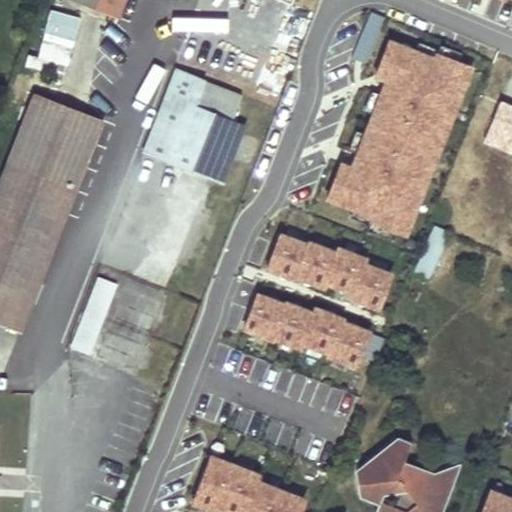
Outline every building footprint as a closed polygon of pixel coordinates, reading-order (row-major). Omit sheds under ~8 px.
[(114,22),(122,0),(70,0),(69,5),(114,22)] [(53,13),(46,56),(72,60),(79,18),(53,13)] [(369,14),(349,60),(363,66),(383,20),(369,14)] [(175,35),(206,32),(205,18),(173,21),(175,35)] [(433,62),(387,44),(374,78),(384,83),(419,96),(414,110),(379,96),(355,157),(389,171),(384,185),(349,171),(338,167),(325,201),(370,219),(368,224),(402,237),(468,70),(435,57),(433,62)] [(210,180),(231,124),(242,97),(174,71),(142,154),(210,180)] [(0,326),(21,335),(102,125),(33,97),(0,181),(0,326)] [(511,112),(497,107),(482,144),(511,155),(511,112)] [(210,180),(226,186),(248,130),(231,124),(210,180)] [(305,248),(277,237),(264,271),(293,282),(294,279),(321,290),(323,285),(349,295),(347,300),(374,311),(387,278),(360,267),(362,261),(335,251),(333,256),(306,245),(305,248)] [(98,277),(69,349),(88,356),(117,284),(98,277)] [(92,358),(134,372),(161,291),(137,283),(132,297),(114,291),(92,358)] [(254,297),(241,331),(269,342),(270,340),(297,350),(299,345),(325,356),(324,359),(352,369),(364,337),(337,327),(339,322),(311,311),(309,316),(282,305),(281,308),(254,297)] [(381,344),(366,338),(357,361),(372,367),(381,344)] [(365,466),(361,470),(356,474),(360,497),(376,505),(378,500),(381,491),(396,492),(390,505),(403,510),(402,511),(439,511),(442,511),(438,478),(431,476),(400,465),(409,444),(395,439),(384,451),(379,448),(377,458),(371,453),(371,462),(366,459),(365,466)] [(255,478),(207,459),(188,505),(206,511),(209,511),(211,509),(218,511),(296,511),(300,503),(253,484),(255,478)] [(459,467),(431,476),(438,478),(442,511),(459,467)] [(511,511),(511,506),(486,496),(479,511),(511,511)] [(373,511),(441,511),(442,511),(439,511),(402,511),(403,510),(390,505),(378,500),(376,505),(373,511)]
